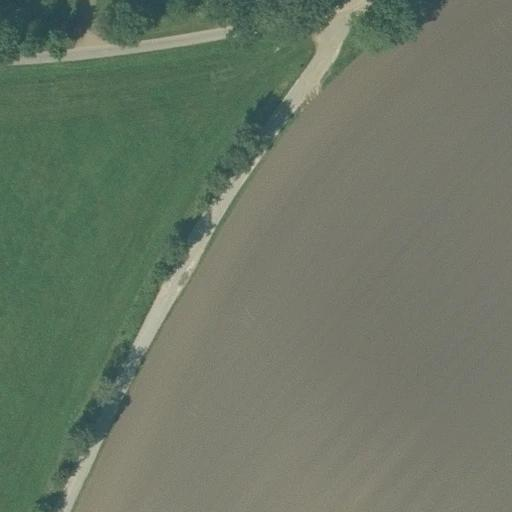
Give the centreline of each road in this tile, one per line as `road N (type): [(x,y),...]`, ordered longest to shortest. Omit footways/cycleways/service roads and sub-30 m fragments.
road 1 (track): [(354,9),(328,56),(189,239),(59,511)]
road 2 (unclassified): [(366,0),(317,24),(49,61),(0,60)]
